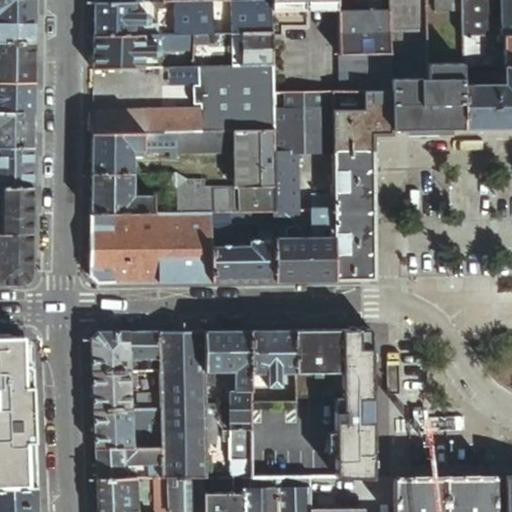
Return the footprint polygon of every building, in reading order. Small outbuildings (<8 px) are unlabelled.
[(0,0),(0,10),(34,10),(33,0),(0,0)] [(352,14),(352,0),(338,0),(339,14),(352,14)] [(424,0),(387,0),(388,13),(389,55),(389,79),(426,78),(424,0)] [(433,0),(434,15),(460,15),(460,1),(459,1),(459,0),(433,0)] [(460,0),(460,1),(460,15),(461,38),(472,38),(486,37),(486,30),(485,0),(460,0)] [(511,36),(511,0),(498,0),(499,30),(499,37),(502,37),(511,36)] [(269,33),(268,3),(172,5),(173,35),(269,33)] [(172,4),(162,4),(144,5),(144,16),(145,17),(145,18),(146,18),(146,19),(147,20),(147,21),(147,22),(147,23),(147,24),(146,25),(145,26),(148,29),(167,29),(167,36),(173,36),(173,35),(172,5),(172,4)] [(336,13),(336,4),(271,5),(271,14),(336,13)] [(133,16),(133,5),(93,6),(92,38),(133,37),(133,27),(144,27),(144,26),(145,26),(146,25),(147,24),(147,23),(147,22),(147,21),(147,20),(146,19),(146,18),(145,18),(145,17),(144,16),(143,16),(142,16),(133,16)] [(0,40),(33,41),(34,10),(0,10),(0,40)] [(370,55),(389,55),(388,13),(352,14),(339,14),(338,14),(339,56),(357,55),(357,44),(370,44),(370,55)] [(144,27),(144,37),(156,36),(167,36),(167,29),(148,29),(145,26),(144,26),(144,27)] [(133,27),(133,37),(144,37),(144,27),(133,27)] [(240,67),(271,66),(270,35),(240,35),(240,67)] [(156,36),(144,37),(144,47),(155,47),(156,47),(156,36)] [(167,36),(156,36),(156,47),(156,49),(157,49),(163,48),(193,48),(193,36),(173,36),(167,36)] [(208,36),(193,36),(193,48),(193,54),(200,54),(200,44),(208,44),(208,36)] [(511,67),(511,36),(502,37),(503,67),(511,67)] [(144,37),(133,37),(92,38),(92,58),(92,70),(144,69),(144,57),(155,57),(156,57),(157,57),(158,56),(159,55),(160,54),(160,53),(160,52),(159,51),(159,50),(158,49),(157,49),(156,49),(156,47),(155,47),(144,47),(144,37)] [(472,38),(461,38),(462,70),(473,70),(472,66),(472,39),(472,38)] [(482,39),(472,39),(472,66),(489,66),(489,59),(481,59),(479,55),(480,50),(483,50),(482,39)] [(33,53),(33,41),(0,40),(0,81),(33,81),(33,53)] [(355,93),(390,93),(389,79),(389,55),(370,55),(357,55),(339,56),(338,56),(338,94),(355,93)] [(460,65),(427,67),(428,77),(460,77),(460,65)] [(200,111),(153,112),(154,134),(163,134),(177,133),(272,131),(271,95),(271,66),(240,67),(197,68),(198,87),(192,87),(192,106),(200,106),(200,111)] [(490,86),(462,87),(463,129),(511,128),(511,67),(503,67),(503,89),(499,94),(495,94),(495,89),(490,86)] [(462,78),(426,78),(389,79),(390,93),(390,130),(463,129),(462,87),(462,78)] [(0,110),(32,111),(33,81),(0,81),(0,110)] [(367,130),(390,130),(390,93),(355,93),(356,111),(332,112),(332,152),(367,151),(367,130)] [(355,93),(338,94),(332,94),(332,112),(356,111),(355,93)] [(332,112),(332,94),(271,95),(272,131),(272,153),(296,153),(332,153),(332,152),(332,112)] [(0,145),(32,146),(32,111),(0,110),(0,145)] [(91,135),(143,134),(154,134),(153,112),(91,114),(91,135)] [(271,132),(177,134),(177,139),(177,143),(177,144),(177,156),(235,155),(253,155),(253,179),(271,178),(271,132)] [(143,139),(143,134),(91,135),(91,158),(91,175),(133,174),(133,157),(143,157),(143,139)] [(154,134),(143,134),(143,139),(150,144),(163,143),(163,138),(163,134),(154,134)] [(177,159),(177,156),(177,144),(168,145),(169,159),(177,159)] [(32,186),(32,146),(0,145),(0,186),(32,186)] [(368,279),(367,151),(332,152),(332,153),(333,211),(333,227),(334,238),(334,280),(368,279)] [(273,211),(297,211),(296,153),(272,153),(273,178),(273,211)] [(253,188),(253,179),(253,155),(235,155),(235,188),(253,188)] [(133,181),(133,174),(91,175),(90,214),(153,213),(152,203),(152,196),(131,196),(131,188),(133,188),(133,181)] [(178,195),(178,174),(133,174),(133,181),(143,184),(170,184),(172,185),(172,195),(178,195)] [(178,213),(187,213),(187,181),(178,174),(178,195),(178,213)] [(211,213),(273,211),(273,178),(271,178),(253,179),(253,188),(235,188),(210,188),(211,213)] [(187,213),(203,213),(203,188),(203,181),(187,181),(187,213)] [(31,226),(32,186),(0,186),(0,193),(1,226),(1,232),(31,233),(31,232),(31,226)] [(152,203),(153,213),(172,213),(172,203),(152,203)] [(297,211),(273,211),(274,227),(287,227),(298,226),(298,211),(297,211)] [(333,227),(333,211),(310,211),(310,227),(313,227),(326,227),(333,227)] [(209,226),(209,213),(203,213),(187,213),(178,213),(172,213),(153,213),(90,214),(89,276),(97,283),(210,282),(209,226)] [(210,222),(261,221),(260,213),(210,214),(210,222)] [(260,213),(261,221),(261,227),(267,232),(272,232),(272,213),(260,213)] [(210,282),(275,281),(274,240),(249,240),(249,246),(230,246),(229,227),(209,226),(210,282)] [(275,281),(299,280),(299,238),(298,226),(287,227),(285,228),(285,239),(274,239),(274,240),(275,281)] [(287,227),(274,227),(274,239),(285,239),(285,228),(287,227)] [(326,238),(326,227),(313,227),(313,238),(326,238)] [(30,274),(31,233),(1,232),(0,232),(0,282),(23,282),(30,274)] [(299,238),(299,280),(311,280),(311,238),(299,238)] [(311,280),(334,280),(334,238),(326,238),(313,238),(311,238),(311,280)] [(340,372),(339,330),(294,331),(295,373),(312,373),(312,378),(321,377),(321,373),(340,372)] [(371,377),(370,330),(339,330),(340,372),(340,377),(371,377)] [(10,331),(0,331),(0,425),(35,425),(34,404),(26,405),(25,364),(24,341),(23,335),(10,335),(10,331)] [(250,388),(249,331),(204,332),(204,372),(215,372),(233,372),(231,377),(231,390),(250,390),(250,388)] [(295,373),(294,331),(249,331),(250,388),(276,388),(277,386),(284,386),(284,375),(290,375),(295,375),(295,373)] [(204,372),(204,332),(159,333),(160,362),(160,372),(160,387),(161,410),(161,428),(161,449),(162,465),(162,480),(167,480),(194,480),(203,480),(206,480),(205,445),(205,418),(205,408),(205,406),(205,386),(204,372)] [(92,341),(93,374),(129,373),(129,359),(128,333),(98,334),(92,341)] [(160,362),(159,333),(128,333),(129,359),(136,359),(145,359),(149,363),(160,362)] [(160,372),(160,362),(149,363),(149,373),(160,372)] [(215,372),(204,372),(205,386),(215,386),(215,372)] [(340,400),(340,377),(340,372),(321,373),(321,377),(312,378),(312,373),(295,373),(295,375),(295,393),(296,400),(340,400)] [(94,411),(130,410),(129,373),(93,374),(94,411)] [(373,478),(371,377),(340,377),(340,400),(340,428),(341,478),(373,478)] [(152,410),(161,410),(160,387),(147,387),(147,402),(152,402),(152,410)] [(250,393),(250,390),(231,390),(228,391),(229,430),(251,430),(251,406),(250,393)] [(259,393),(250,393),(251,406),(259,406),(259,393)] [(296,400),(295,393),(290,393),(271,394),(271,406),(296,405),(296,400)] [(216,408),(205,408),(205,418),(216,418),(216,408)] [(131,429),(130,410),(94,411),(96,450),(125,449),(132,449),(132,448),(131,429)] [(160,428),(161,428),(161,410),(152,410),(130,410),(131,429),(147,429),(160,428)] [(205,418),(205,445),(217,445),(216,418),(205,418)] [(35,425),(0,425),(0,484),(37,484),(35,425)] [(160,448),(160,428),(147,429),(147,448),(160,448)] [(341,478),(340,428),(331,428),(332,478),(341,478)] [(125,466),(125,449),(96,450),(97,481),(126,480),(125,466)] [(160,465),(162,465),(161,449),(132,449),(125,449),(125,466),(150,465),(160,465)] [(150,465),(150,480),(160,480),(160,465),(150,465)] [(445,511),(445,478),(395,479),(395,511),(445,511)] [(495,511),(495,478),(445,478),(445,511),(495,511)] [(286,492),(286,479),(277,479),(277,492),(286,492)] [(308,491),(308,479),(297,479),(295,479),(295,491),(308,491)] [(136,480),(126,480),(97,481),(98,511),(137,511),(137,487),(136,482),(136,480)] [(194,481),(194,480),(167,480),(167,493),(194,493),(194,481)] [(234,492),(235,480),(206,480),(203,480),(203,492),(234,492)] [(202,481),(194,481),(194,493),(198,493),(202,493),(202,481)] [(275,481),(243,481),(243,492),(276,492),(275,481)] [(166,511),(166,482),(136,482),(137,487),(158,487),(158,511),(146,511),(145,511),(166,511)] [(0,511),(38,511),(37,484),(0,484),(0,511)] [(307,511),(308,511),(308,491),(295,491),(286,492),(277,492),(277,511),(307,511)] [(242,511),(243,492),(234,492),(203,492),(203,511),(242,511)] [(277,511),(277,492),(276,492),(243,492),(242,511),(277,511)] [(194,493),(167,493),(167,511),(198,511),(198,493),(194,493)]
